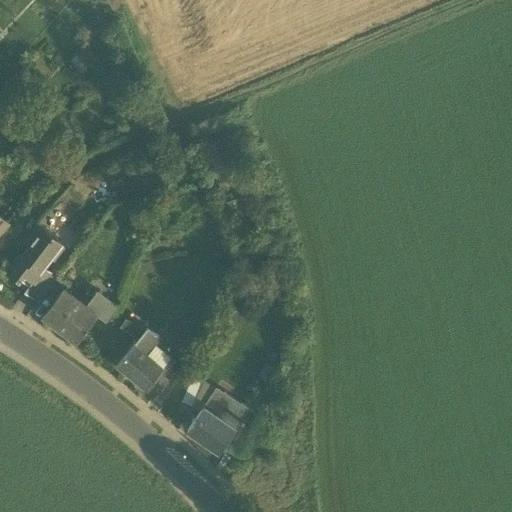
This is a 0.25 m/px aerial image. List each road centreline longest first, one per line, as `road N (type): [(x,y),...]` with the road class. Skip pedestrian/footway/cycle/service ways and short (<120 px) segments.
road 1 (track): [(469,0),(75,165),(0,248)]
road 2 (residential): [(216,511),(94,393),(0,333)]
